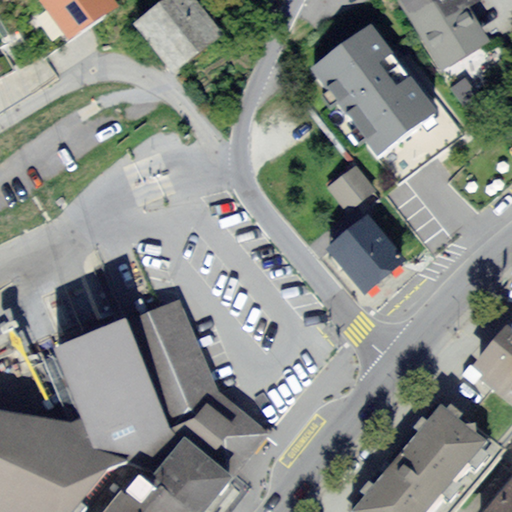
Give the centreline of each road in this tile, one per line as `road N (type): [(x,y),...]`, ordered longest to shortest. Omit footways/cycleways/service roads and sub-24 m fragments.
road 1 (residential): [(238,166),(142,72),(101,68),(0,125)]
road 2 (tertiary): [(396,365),(261,211),(238,166)]
road 3 (primary): [(277,511),(396,365)]
road 4 (tertiary): [(238,166),(243,117),(295,0)]
road 5 (primary): [(396,365),(511,243)]
